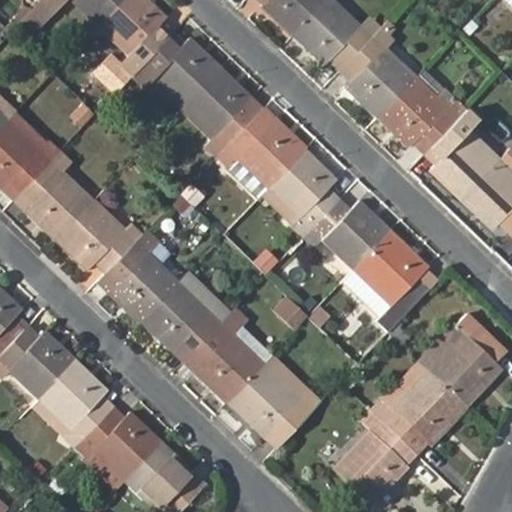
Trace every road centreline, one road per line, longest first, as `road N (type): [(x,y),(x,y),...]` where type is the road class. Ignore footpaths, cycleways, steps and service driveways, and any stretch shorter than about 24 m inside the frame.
road 1 (residential): [(511,295),(203,0)]
road 2 (residential): [(270,511),(262,493),(0,238)]
